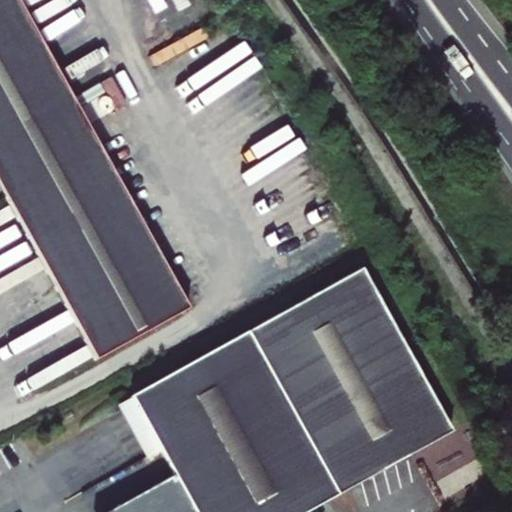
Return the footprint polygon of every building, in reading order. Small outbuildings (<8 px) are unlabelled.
[(0,0),(0,135),(71,96),(18,0),(0,0)] [(0,143),(74,102),(71,96),(0,135),(0,143)] [(0,194),(18,227),(92,361),(186,310),(74,102),(0,143),(0,194)] [(359,271),(130,398),(157,448),(172,474),(113,507),(115,511),(305,511),(450,433),(359,271)] [(143,456),(157,448),(130,398),(115,407),(143,456)]
